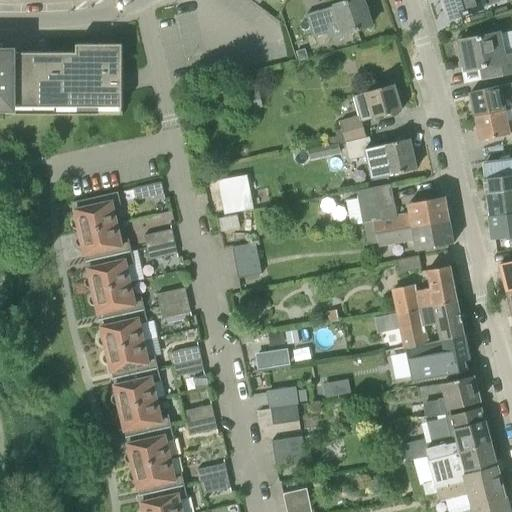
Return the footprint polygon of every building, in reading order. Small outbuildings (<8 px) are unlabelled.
[(324,25),(338,21),(342,34),(372,25),(364,0),(349,0),(307,14),(314,37),(326,33),(324,25)] [(444,0),(451,18),(484,8),(481,0),(444,0)] [(511,72),(511,53),(504,55),(500,32),(460,40),(466,70),(482,67),(484,78),(511,72)] [(2,59),(2,52),(2,43),(0,42),(0,115),(2,115),(2,106),(12,106),(12,115),(123,115),(123,52),(20,52),(20,59),(2,59)] [(302,49),(294,51),(297,61),(305,59),(302,49)] [(235,89),(241,110),(258,105),(253,84),(235,89)] [(345,138),(365,132),(362,121),(402,110),(394,84),(354,95),(360,116),(340,121),(345,138)] [(505,110),(511,108),(511,93),(510,84),(471,92),(476,116),(505,110)] [(511,120),(508,121),(505,110),(476,116),(481,140),(511,133),(511,120)] [(324,138),(326,144),(344,141),(341,129),(335,131),(336,136),(324,138)] [(350,159),(367,155),(372,178),(416,169),(410,139),(372,147),(370,136),(347,142),(350,159)] [(511,157),(483,162),(487,192),(511,188),(511,157)] [(226,211),(256,208),(252,172),(222,175),(226,211)] [(136,201),(164,194),(161,182),(133,189),(136,201)] [(373,220),(375,233),(449,219),(445,196),(409,203),(411,214),(398,216),(391,184),(358,190),(360,198),(365,222),(373,220)] [(511,188),(487,192),(490,215),(511,212),(511,188)] [(79,229),(80,232),(117,224),(114,207),(121,205),(118,192),(73,202),(73,203),(76,217),(73,219),(72,222),(72,226),(75,229),(79,229)] [(511,212),(490,215),(493,238),(511,235),(511,212)] [(219,233),(240,228),(238,214),(216,219),(219,233)] [(454,243),(449,219),(375,233),(373,220),(365,222),(369,243),(379,241),(380,245),(416,238),(418,250),(454,243)] [(122,242),(117,224),(80,232),(80,235),(77,237),(76,240),(77,244),(79,247),(83,247),(87,262),(131,251),(129,241),(122,242)] [(147,248),(175,242),(172,229),(144,235),(147,248)] [(178,253),(175,242),(147,248),(150,260),(178,253)] [(238,278),(258,275),(262,274),(255,243),(232,247),(238,278)] [(134,263),(131,251),(87,262),(90,275),(86,277),(85,281),(86,285),(89,287),(92,288),(93,291),(130,282),(126,265),(134,263)] [(399,273),(421,269),(419,256),(397,260),(399,273)] [(507,291),(511,289),(511,260),(500,264),(507,291)] [(399,312),(458,301),(451,265),(428,269),(432,288),(418,291),(416,284),(395,289),(399,312)] [(134,300),(130,282),(93,291),(94,293),(90,295),(89,299),(90,303),(93,305),(97,305),(100,320),(144,310),(142,298),(134,300)] [(160,306),(188,300),(185,287),(157,294),(160,306)] [(191,312),(188,300),(160,306),(163,318),(191,312)] [(442,340),(465,335),(458,301),(399,312),(404,336),(405,336),(407,347),(423,344),(422,334),(424,333),(426,332),(425,326),(439,323),(442,340)] [(147,322),(144,310),(100,320),(103,334),(100,336),(98,339),(99,343),(102,346),(106,346),(106,349),(144,341),(156,338),(152,321),(147,322)] [(338,321),(336,311),(327,313),(329,323),(338,321)] [(282,332),(267,334),(268,344),(283,342),(282,332)] [(470,358),(465,335),(442,340),(423,344),(407,347),(405,348),(411,381),(467,370),(465,359),(470,358)] [(266,336),(254,338),(256,349),(268,347),(266,336)] [(113,379),(158,369),(154,355),(147,356),(144,341),(106,349),(107,352),(104,354),(102,357),(103,361),(106,364),(110,364),(113,379)] [(171,352),(173,365),(201,358),(199,346),(171,352)] [(256,353),(258,370),(291,365),(288,348),(256,353)] [(201,358),(173,365),(176,377),(204,370),(201,358)] [(120,408),(157,399),(153,382),(160,381),(158,369),(113,379),(116,392),(113,394),(111,398),(112,402),(115,404),(119,405),(120,408)] [(440,415),(450,413),(449,409),(481,401),(474,375),(443,383),(446,397),(438,400),(438,401),(423,403),(424,416),(426,416),(428,416),(440,415)] [(294,387),(268,391),(270,408),(297,405),(294,387)] [(296,390),(297,403),(306,401),(305,389),(296,390)] [(126,437),(171,427),(168,414),(160,416),(157,399),(120,408),(120,410),(117,412),(115,416),(116,420),(119,422),(123,423),(126,437)] [(187,423),(215,417),(212,404),(184,411),(187,423)] [(273,425),(299,421),(297,405),(270,408),(273,425)] [(429,458),(492,442),(486,420),(484,420),(481,407),(451,415),(450,413),(440,415),(428,416),(426,416),(426,417),(418,418),(423,439),(401,445),(405,461),(408,461),(428,455),(429,458)] [(217,429),(215,417),(187,423),(189,435),(217,429)] [(133,466),(170,458),(169,456),(165,441),(174,439),(171,427),(126,437),(129,451),(126,453),(125,456),(126,460),(128,463),(132,463),(133,466)] [(277,466),(296,463),(306,461),(301,436),(272,441),(277,466)] [(499,470),(492,442),(429,458),(432,472),(435,481),(423,484),(426,496),(437,493),(436,488),(464,480),(499,470)] [(140,496),(184,486),(181,473),(174,475),(170,458),(133,466),(134,469),(130,471),(129,474),(130,478),(132,481),(136,481),(140,496)] [(197,469),(200,482),(228,475),(225,463),(197,469)] [(499,470),(464,480),(436,488),(437,493),(440,501),(467,493),(472,510),(508,501),(499,470)] [(228,475),(200,482),(203,494),(231,487),(228,475)] [(187,497),(184,486),(140,496),(143,509),(139,511),(181,511),(179,499),(187,497)] [(287,511),(311,511),(307,488),(283,494),(287,511)] [(510,511),(508,501),(472,510),(464,511),(510,511)]
